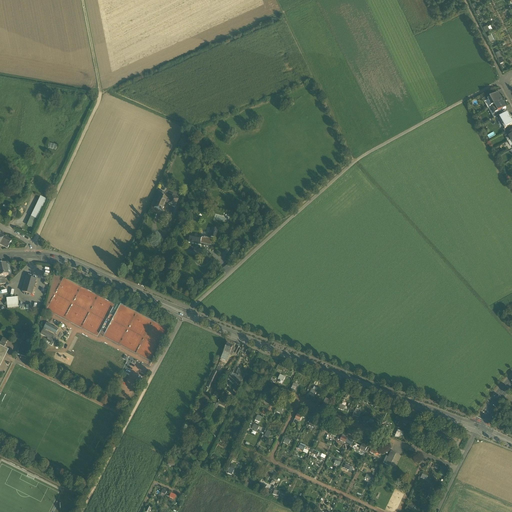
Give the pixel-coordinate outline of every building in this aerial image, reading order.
[(492,98),(488,100),(492,107),(502,102),(498,94),(492,98)] [(502,102),(492,107),(495,114),(496,114),(500,112),(506,109),(502,102)] [(511,117),(509,114),(503,117),(499,119),(502,124),(511,119),(511,118),(511,117)] [(511,119),(502,124),(505,129),(505,130),(509,127),(511,125),(511,119)] [(165,195),(158,192),(155,199),(158,200),(160,196),(163,198),(165,195)] [(36,229),(47,198),(40,196),(29,227),(36,229)] [(163,198),(160,196),(158,200),(156,205),(163,209),(166,203),(168,203),(169,200),(163,198)] [(178,200),(172,197),(170,201),(169,200),(168,203),(169,204),(168,205),(174,208),(178,200)] [(202,238),(190,235),(188,244),(200,246),(201,243),(202,238)] [(11,242),(4,237),(1,242),(0,243),(0,244),(8,249),(8,248),(8,249),(8,248),(11,242)] [(6,265),(0,265),(0,277),(2,277),(8,276),(6,265)] [(35,280),(27,278),(23,293),(31,295),(35,280)] [(50,326),(48,324),(47,325),(46,324),(44,328),(46,329),(56,335),(58,331),(57,330),(57,329),(54,328),(54,329),(50,326)] [(43,333),(42,332),(40,335),(52,341),(53,339),(43,333)] [(30,346),(21,343),(17,355),(27,358),(30,346)] [(226,345),(221,359),(227,362),(229,356),(232,357),(235,350),(232,349),(233,348),(226,345)] [(240,370),(239,369),(235,378),(230,375),(228,380),(232,382),(235,383),(236,381),(241,384),(245,375),(240,372),(240,371),(240,370)] [(214,372),(206,388),(209,389),(217,373),(214,372)] [(395,454),(391,452),(388,458),(385,464),(385,465),(389,467),(395,454)]
